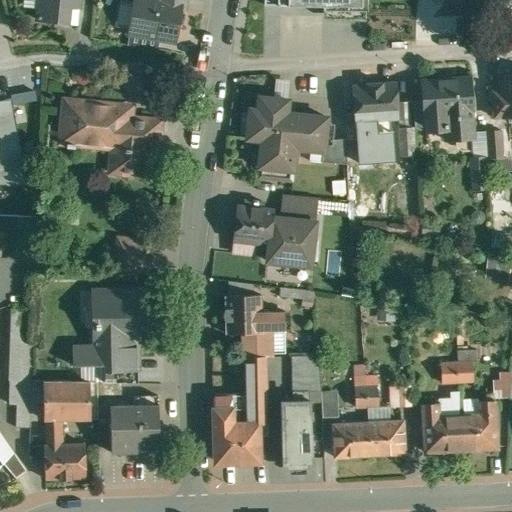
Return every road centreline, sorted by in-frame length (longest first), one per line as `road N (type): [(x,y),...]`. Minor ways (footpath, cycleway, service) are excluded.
road 1 (residential): [(215,70),(186,332),(192,509)]
road 2 (residential): [(511,48),(215,70)]
road 3 (residential): [(0,62),(43,54),(215,70)]
road 4 (unclassified): [(312,503),(511,492)]
road 5 (unclassified): [(192,509),(312,503)]
